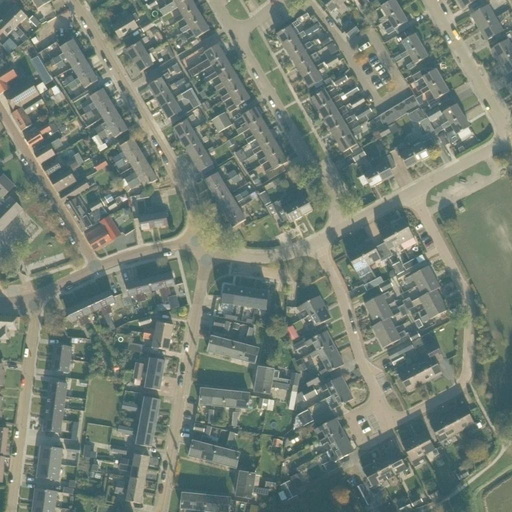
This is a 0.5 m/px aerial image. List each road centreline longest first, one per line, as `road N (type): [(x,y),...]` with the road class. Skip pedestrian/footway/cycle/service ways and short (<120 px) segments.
road 1 (residential): [(413,195),(471,313),(466,374),(450,394),(385,419)]
road 2 (unclassified): [(203,251),(185,186),(73,0)]
road 3 (residential): [(413,195),(505,137),(428,0)]
road 4 (unclassified): [(160,511),(203,251)]
road 5 (residential): [(348,230),(237,38)]
road 6 (residential): [(39,304),(11,511)]
road 7 (residential): [(95,272),(0,110)]
road 8 (residential): [(379,403),(317,242)]
road 9 (residential): [(346,54),(371,35),(405,92),(379,107),(362,79)]
